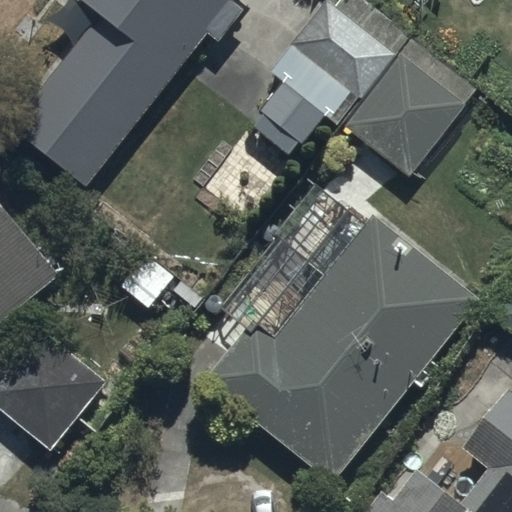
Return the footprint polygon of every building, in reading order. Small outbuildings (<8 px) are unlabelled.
[(239,0),(81,0),(98,12),(13,122),(92,182),(207,33),(221,43),(247,10),(238,2),(239,0)] [(346,122),(414,36),(366,0),(341,0),(337,6),(329,0),(272,74),(342,127),(346,122)] [(414,36),(346,122),(415,174),(481,87),(414,36)] [(290,159),(247,127),(201,190),(245,221),(290,159)] [(0,323),(62,272),(0,198),(0,323)] [(485,299),(378,215),(279,336),(257,318),(209,377),(337,481),(485,299)] [(511,292),(496,316),(511,326),(511,292)] [(108,384),(37,326),(0,372),(0,407),(54,451),(108,384)] [(415,458),(370,511),(511,511),(511,386),(464,445),(492,469),(466,501),(415,458)]
